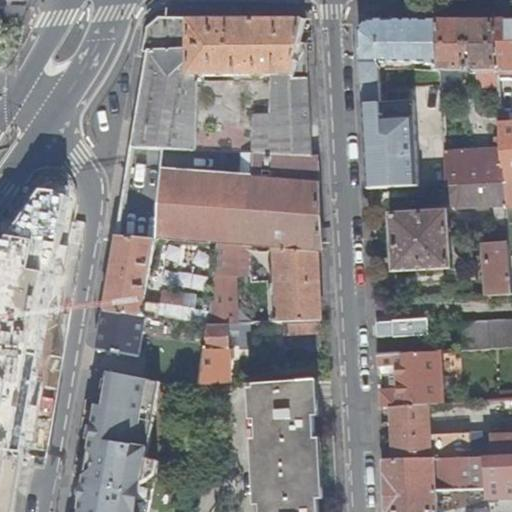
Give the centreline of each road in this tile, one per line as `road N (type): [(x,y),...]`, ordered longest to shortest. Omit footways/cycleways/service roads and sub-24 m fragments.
road 1 (residential): [(361,511),(331,0)]
road 2 (residential): [(50,120),(92,194),(38,511)]
road 3 (secondary): [(50,120),(122,0)]
